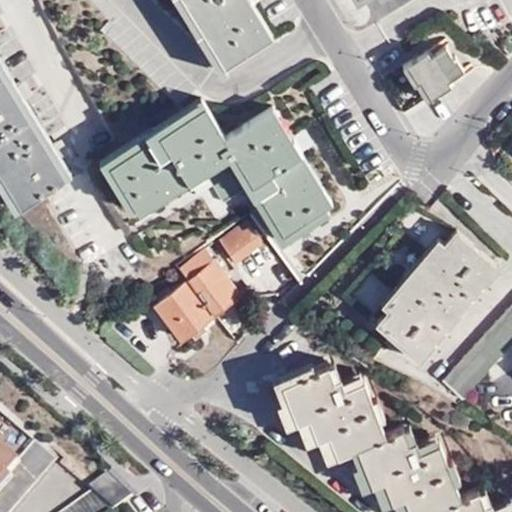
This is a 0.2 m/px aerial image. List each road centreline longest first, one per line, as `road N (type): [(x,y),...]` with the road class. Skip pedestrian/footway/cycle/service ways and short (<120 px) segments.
road 1 (residential): [(511,88),(428,172),(394,150),(326,30)]
road 2 (residential): [(115,0),(199,76),(232,75),(326,30)]
road 3 (primary): [(132,429),(0,291)]
road 4 (primary): [(0,318),(132,429)]
road 5 (residential): [(76,128),(7,0)]
road 6 (primary): [(227,511),(132,429)]
